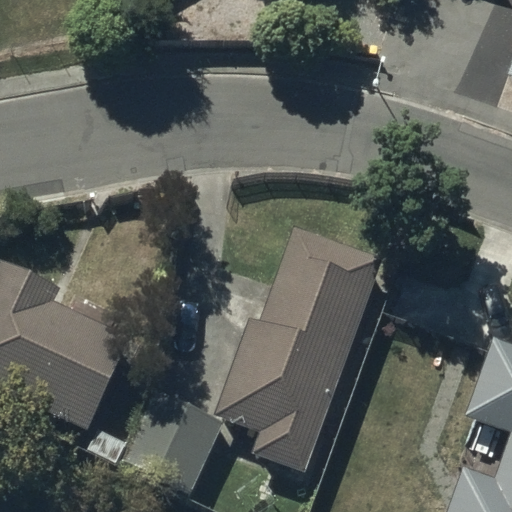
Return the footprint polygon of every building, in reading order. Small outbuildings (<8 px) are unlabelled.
[(511,68),(502,97),(511,100),(511,68)] [(257,337),(221,433),(261,448),(252,469),(306,490),(385,275),(298,243),(263,339),(257,337)] [(0,289),(0,403),(92,446),(133,356),(60,322),(65,312),(3,283),(0,289)] [(511,511),(511,363),(498,358),(471,437),(511,451),(511,455),(497,499),(468,489),(460,511),(511,511)] [(156,408),(125,474),(191,505),(222,438),(156,408)]
